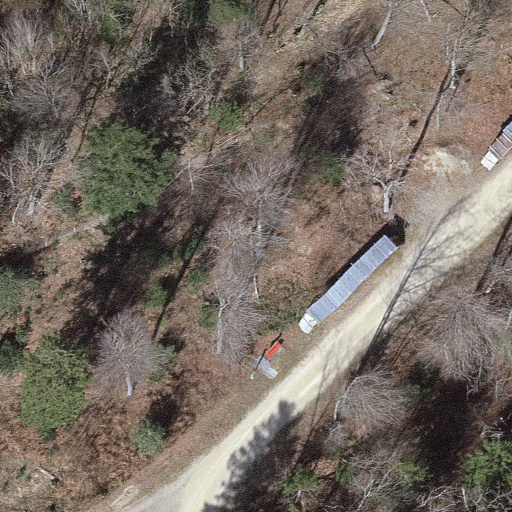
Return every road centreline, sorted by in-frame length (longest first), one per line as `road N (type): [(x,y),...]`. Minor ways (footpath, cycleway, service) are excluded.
road 1 (track): [(206,511),(254,428),(511,177)]
road 2 (track): [(144,511),(184,493),(254,428)]
